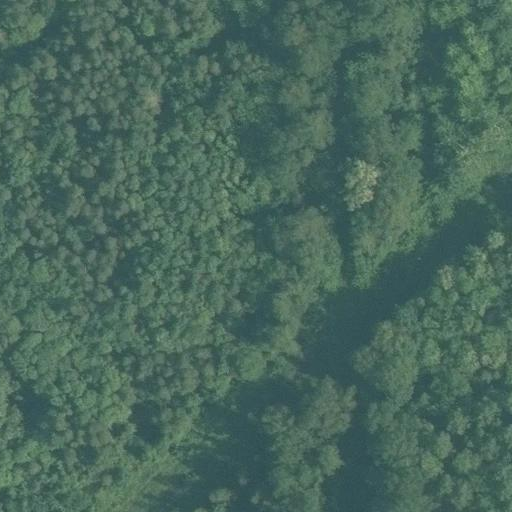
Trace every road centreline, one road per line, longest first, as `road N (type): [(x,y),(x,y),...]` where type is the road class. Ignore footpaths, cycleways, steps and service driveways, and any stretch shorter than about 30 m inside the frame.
road 1 (track): [(348,0),(349,511)]
road 2 (track): [(0,91),(97,0)]
